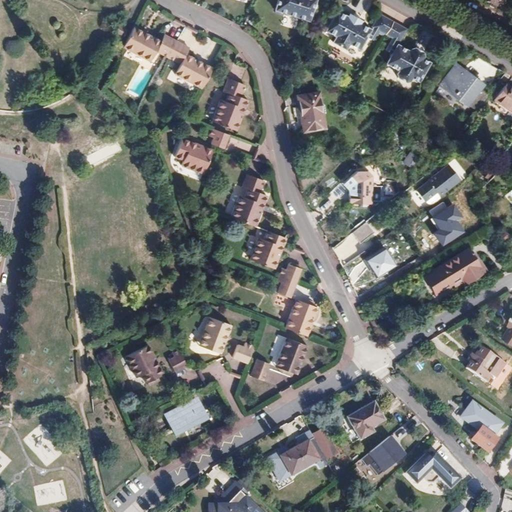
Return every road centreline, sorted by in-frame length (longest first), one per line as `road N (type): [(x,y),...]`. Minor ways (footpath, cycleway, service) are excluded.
road 1 (residential): [(165,0),(250,49),(264,72),(288,200),(369,362)]
road 2 (residential): [(369,362),(133,511)]
road 3 (residential): [(489,511),(489,488),(369,362)]
road 4 (residential): [(0,165),(29,172),(0,314)]
road 5 (residential): [(511,280),(369,362)]
road 6 (residential): [(511,70),(389,0)]
